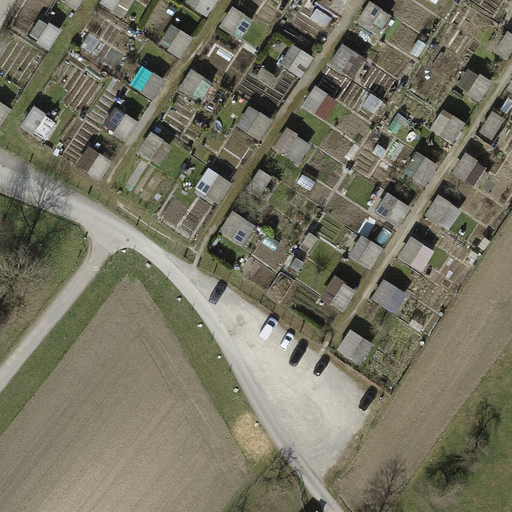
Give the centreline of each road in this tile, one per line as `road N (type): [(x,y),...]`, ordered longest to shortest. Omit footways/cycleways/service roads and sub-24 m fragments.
road 1 (residential): [(335,511),(183,281),(113,226)]
road 2 (residential): [(0,381),(98,258),(113,226)]
road 3 (residential): [(113,226),(0,177)]
